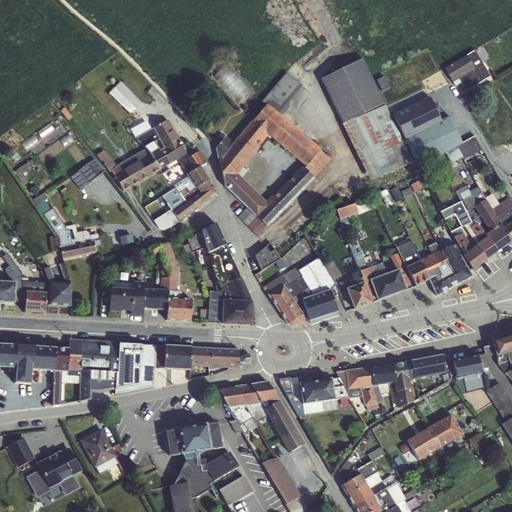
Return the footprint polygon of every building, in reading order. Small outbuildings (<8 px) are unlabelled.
[(474,50),(443,68),(452,83),(458,80),(465,91),(490,76),(474,50)] [(362,59),(320,80),(342,124),(341,125),(369,182),(413,163),(385,105),(354,119),(384,104),(362,59)] [(226,65),(213,78),(217,82),(218,83),(237,103),(251,90),(226,65)] [(267,105),(282,116),(305,89),(286,73),(261,102),(266,106),(267,105)] [(112,89),(135,110),(142,103),(120,81),(112,89)] [(152,86),(146,91),(159,104),(164,100),(152,86)] [(135,110),(112,89),(108,94),(129,115),(135,110)] [(423,131),(448,117),(445,111),(439,114),(430,97),(411,107),(423,131)] [(252,121),(252,120),(232,143),(225,137),(217,147),(216,148),(218,162),(224,187),(246,209),(255,218),(256,217),(266,227),(267,228),(314,179),(330,161),(320,151),(321,150),(283,117),(282,116),(267,105),(266,106),(252,121)] [(423,131),(411,107),(393,116),(418,167),(425,163),(444,153),(457,147),(462,144),(449,117),(448,117),(423,131)] [(161,150),(170,164),(186,154),(168,120),(152,128),(163,149),(161,150)] [(217,147),(225,137),(220,134),(213,143),(217,147)] [(457,147),(444,153),(448,160),(450,164),(463,158),(463,160),(482,150),(476,139),(475,137),(462,144),(457,147)] [(150,154),(160,171),(170,164),(161,150),(156,139),(143,145),(148,155),(150,154)] [(103,151),(96,156),(110,173),(117,168),(103,151)] [(196,190),(197,189),(209,181),(200,167),(207,163),(200,151),(179,163),(186,175),(189,179),(196,190)] [(150,154),(148,155),(113,176),(123,193),(160,171),(150,154)] [(94,158),(69,178),(80,191),(104,172),(94,158)] [(19,168),(22,174),(28,170),(28,169),(33,165),(32,163),(33,163),(31,160),(19,168)] [(471,163),(466,165),(472,177),(479,173),(475,166),(473,167),(471,163)] [(41,166),(33,171),(40,180),(47,176),(41,166)] [(22,174),(19,168),(14,171),(23,184),(28,181),(24,176),(22,174)] [(175,188),(179,195),(179,194),(186,203),(190,200),(199,193),(197,189),(196,190),(189,179),(175,188)] [(190,200),(197,209),(217,194),(209,181),(197,189),(199,193),(190,200)] [(419,181),(410,185),(414,194),(423,190),(419,181)] [(403,199),(400,192),(397,186),(390,190),(396,203),(403,199)] [(460,202),(461,202),(462,201),(468,211),(474,208),(473,207),(485,200),(481,193),(478,187),(470,192),(467,186),(454,192),(460,202)] [(179,195),(175,188),(144,208),(147,213),(151,219),(161,211),(164,216),(162,217),(167,224),(162,227),(164,231),(169,228),(172,227),(179,222),(166,203),(179,195)] [(400,192),(403,199),(413,194),(409,188),(400,192)] [(481,193),(485,200),(486,200),(491,209),(494,207),(488,196),(485,191),(481,193)] [(41,202),(44,201),(47,198),(44,193),(32,200),(37,207),(38,207),(42,204),(41,202)] [(488,196),(494,207),(499,204),(492,193),(488,196)] [(166,203),(179,222),(197,209),(190,200),(186,203),(179,194),(179,195),(166,203)] [(491,209),(500,224),(503,228),(510,223),(511,221),(511,201),(509,197),(499,204),(494,207),(491,209)] [(473,207),(474,208),(489,232),(492,230),(500,224),(491,209),(486,200),(485,200),(473,207)] [(42,204),(38,207),(42,216),(50,210),(44,201),(41,202),(42,204)] [(461,202),(460,202),(440,212),(444,220),(454,215),(461,228),(464,227),(476,245),(486,237),(484,235),(485,234),(480,226),(474,224),(472,223),(471,222),(461,202)] [(335,210),(339,220),(358,214),(354,204),(335,210)] [(339,220),(335,210),(335,208),(329,212),(337,235),(344,232),(339,220)] [(50,210),(42,216),(56,236),(58,238),(58,240),(59,245),(59,247),(93,241),(95,249),(102,248),(100,240),(99,240),(97,234),(89,236),(89,233),(85,231),(82,232),(76,233),(74,225),(65,228),(52,209),(50,210)] [(255,218),(246,209),(237,218),(257,237),(266,227),(256,217),(255,218)] [(226,283),(240,278),(225,245),(215,223),(201,231),(187,240),(192,253),(206,248),(207,254),(211,266),(216,287),(217,292),(209,292),(209,300),(222,300),(234,301),(226,283)] [(500,224),(492,230),(502,248),(511,240),(511,225),(510,223),(503,228),(500,224)] [(460,250),(463,254),(471,248),(462,233),(459,228),(450,233),(453,238),(460,250)] [(486,237),(476,245),(475,245),(484,261),(502,248),(492,230),(489,232),(485,234),(484,235),(486,237)] [(132,235),(119,237),(121,246),(134,244),(132,235)] [(58,240),(58,238),(50,238),(53,254),(60,253),(59,247),(59,245),(58,240)] [(372,267),(376,265),(375,262),(366,265),(361,251),(357,253),(355,249),(360,246),(360,245),(358,238),(348,241),(359,272),(372,267)] [(399,271),(401,277),(407,275),(412,288),(419,285),(410,264),(420,260),(418,253),(410,238),(402,243),(396,246),(395,247),(397,252),(396,254),(397,258),(400,257),(404,269),(399,271)] [(93,241),(59,247),(60,253),(61,261),(96,254),(95,249),(93,241)] [(428,250),(431,255),(440,250),(436,242),(427,247),(428,250)] [(169,291),(168,298),(177,299),(177,291),(178,279),(178,272),(170,243),(159,246),(158,243),(146,250),(150,257),(154,256),(153,254),(160,251),(166,270),(161,271),(160,278),(160,290),(169,291)] [(449,261),(460,255),(461,256),(463,254),(460,250),(454,244),(443,249),(449,261)] [(463,254),(461,256),(472,271),(484,261),(475,245),(471,248),(463,254)] [(0,254),(10,267),(14,274),(19,270),(1,246),(0,247),(0,254)] [(266,247),(254,257),(261,272),(275,263),(279,271),(286,267),(281,259),(280,259),(274,250),(269,253),(266,247)] [(428,280),(432,288),(436,296),(472,277),(460,255),(449,261),(443,249),(440,250),(431,255),(420,260),(428,280)] [(418,253),(420,260),(431,255),(428,250),(418,253)] [(8,283),(16,283),(16,279),(15,275),(14,274),(10,267),(0,254),(0,264),(5,270),(8,278),(8,283)] [(399,270),(399,271),(404,269),(400,257),(397,258),(396,254),(390,256),(393,265),(392,265),(394,271),(399,270)] [(301,278),(312,296),(330,290),(330,292),(335,286),(333,281),(324,267),(318,257),(297,271),(302,277),(301,278)] [(410,264),(419,285),(422,292),(432,288),(428,280),(420,260),(410,264)] [(324,267),(333,281),(342,276),(333,262),(324,267)] [(65,283),(70,284),(63,263),(58,265),(65,283)] [(363,282),(371,304),(377,301),(369,280),(383,275),(386,274),(382,263),(376,265),(372,267),(359,272),(363,282)] [(48,283),(54,283),(50,267),(43,270),(48,283)] [(292,283),(302,299),(312,296),(301,278),(302,277),(297,271),(295,268),(283,277),(287,283),(289,285),(292,283)] [(386,274),(383,275),(391,297),(406,290),(401,277),(399,271),(399,270),(394,271),(386,274)] [(354,286),(363,282),(359,272),(349,275),(354,286)] [(264,286),(269,293),(282,285),(302,314),(305,324),(309,323),(302,299),(292,283),(289,285),(287,283),(283,277),(282,275),(264,286)] [(369,280),(377,301),(391,297),(383,275),(369,280)] [(401,277),(406,290),(412,288),(407,275),(401,277)] [(234,301),(222,300),(221,324),(250,325),(253,321),(250,302),(240,278),(226,283),(234,301)] [(22,300),(22,303),(25,303),(25,291),(30,292),(31,282),(31,280),(21,279),(22,293),(22,300)] [(16,283),(8,283),(0,282),(0,303),(15,305),(15,302),(16,283)] [(30,292),(47,293),(47,289),(47,283),(31,282),(30,292)] [(133,290),(111,289),(110,289),(108,312),(121,313),(121,311),(129,312),(129,316),(142,317),(142,310),(144,290),(144,283),(133,282),(133,284),(133,290)] [(363,282),(354,286),(345,289),(353,310),(371,304),(363,282)] [(47,283),(47,289),(47,307),(70,308),(71,284),(70,284),(65,283),(54,283),(48,283),(47,283)] [(269,293),(267,295),(287,324),(292,327),(301,327),(305,324),(302,314),(282,285),(269,293)] [(144,290),(142,310),(166,311),(167,304),(168,304),(168,298),(169,291),(160,290),(144,290)] [(302,299),(309,323),(311,322),(337,314),(338,313),(330,292),(330,290),(312,296),(302,299)] [(25,291),(25,303),(24,312),(45,313),(47,293),(30,292),(25,291)] [(167,304),(166,311),(165,321),(190,322),(192,300),(177,299),(168,298),(168,304),(167,304)] [(222,300),(209,300),(208,323),(221,324),(222,300)] [(337,314),(311,322),(312,325),(338,316),(337,314)] [(492,346),(494,356),(496,362),(511,385),(511,335),(491,342),(492,346)] [(79,377),(83,341),(69,340),(67,349),(55,349),(53,372),(67,373),(67,376),(79,377)] [(116,344),(116,343),(83,341),(79,377),(79,402),(91,400),(91,394),(100,394),(115,391),(116,375),(116,344)] [(25,346),(0,344),(0,367),(23,370),(25,346)] [(116,375),(115,391),(154,382),(155,369),(156,347),(116,344),(116,375)] [(23,370),(53,372),(55,349),(25,346),(23,370)] [(494,356),(492,346),(483,347),(484,354),(452,361),(455,377),(465,393),(471,390),(480,387),(475,377),(481,375),(480,370),(488,368),(486,358),(494,356)] [(162,369),(164,347),(156,347),(155,369),(162,369)] [(164,347),(162,369),(162,370),(189,372),(190,367),(191,348),(164,347)] [(191,348),(190,367),(208,368),(215,368),(215,350),(191,348)] [(215,350),(215,368),(228,369),(239,370),(238,351),(215,350)] [(250,364),(249,354),(240,357),(242,363),(250,364)] [(410,362),(414,380),(429,377),(433,391),(452,380),(449,366),(444,367),(442,356),(410,362)] [(395,382),(410,381),(414,380),(410,362),(392,366),(395,382)] [(372,387),(378,403),(382,402),(380,395),(388,394),(387,385),(393,384),(395,382),(392,366),(370,368),(372,387)] [(190,367),(189,372),(189,373),(205,373),(206,377),(208,376),(208,368),(190,367)] [(208,368),(208,376),(214,376),(228,371),(228,369),(215,368),(208,368)] [(372,387),(370,368),(335,372),(338,378),(331,380),(334,401),(349,399),(361,397),(368,412),(379,409),(378,403),(372,387)] [(505,423),(511,418),(511,403),(499,383),(490,388),(488,375),(479,377),(482,392),(485,391),(505,423)] [(298,417),(334,410),(334,401),(331,380),(298,385),(291,386),(289,378),(277,380),(298,417)] [(410,381),(395,382),(393,384),(398,409),(414,402),(410,381)] [(250,385),(267,417),(281,441),(296,433),(278,401),(269,406),(267,402),(278,400),(268,383),(250,385)] [(234,388),(255,424),(267,417),(250,385),(234,388)] [(255,424),(234,388),(217,390),(235,420),(229,422),(236,435),(241,432),(244,435),(257,427),(255,424)] [(428,428),(443,455),(457,447),(454,440),(463,435),(450,415),(428,428)] [(511,418),(505,423),(501,425),(511,442),(511,418)] [(218,427),(169,435),(173,459),(194,456),(205,454),(222,451),(218,427)] [(443,455),(428,428),(406,441),(418,461),(435,451),(439,457),(443,455)] [(101,429),(78,441),(98,474),(117,465),(124,477),(132,473),(118,445),(111,447),(101,429)] [(479,433),(467,441),(477,458),(489,451),(479,433)] [(25,436),(8,445),(19,467),(36,458),(25,436)] [(26,477),(36,498),(60,487),(65,496),(80,489),(75,477),(82,472),(69,446),(35,464),(38,470),(26,477)] [(382,446),(370,453),(373,459),(385,452),(382,446)] [(194,456),(197,472),(168,490),(173,511),(201,511),(199,496),(218,484),(231,505),(249,494),(239,476),(242,471),(229,452),(207,466),(205,454),(194,456)] [(349,480),(361,471),(352,459),(339,468),(349,480)] [(348,498),(366,488),(359,476),(341,486),(348,498)] [(355,511),(386,511),(396,506),(416,494),(413,490),(403,496),(395,483),(371,497),(353,508),(355,511)] [(371,497),(366,488),(348,498),(353,508),(371,497)]
